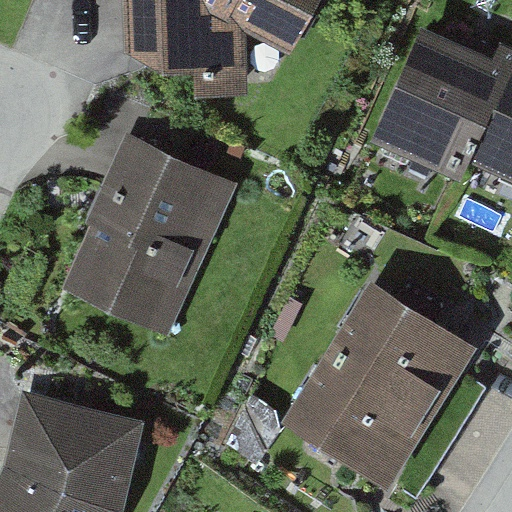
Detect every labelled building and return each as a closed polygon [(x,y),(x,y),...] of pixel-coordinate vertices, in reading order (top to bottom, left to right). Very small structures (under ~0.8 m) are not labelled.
[(280,72),(317,0),(112,0),(115,77),(184,91),(187,113),(239,113),(238,53),(280,72)] [(511,0),(485,0),(511,9),(511,0)] [(449,200),(460,177),(511,200),(511,68),(490,59),(482,75),(411,44),(359,160),(449,200)] [(159,358),(232,203),(117,149),(72,243),(85,249),(57,310),(159,358)] [(273,437),(378,504),(467,363),(361,297),(273,437)] [(0,511),(116,511),(133,440),(11,415),(0,460),(0,511)]
